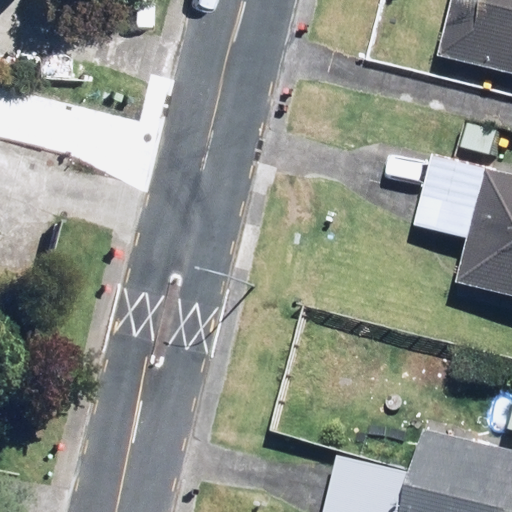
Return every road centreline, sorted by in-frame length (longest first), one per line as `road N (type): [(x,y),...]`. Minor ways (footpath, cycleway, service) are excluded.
road 1 (residential): [(107,511),(230,0)]
road 2 (unknown): [(0,166),(176,218)]
